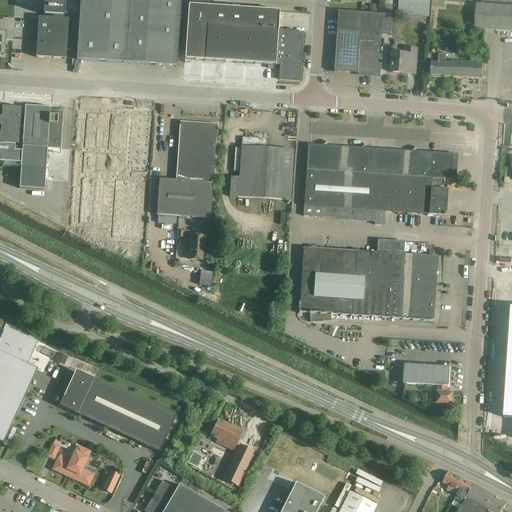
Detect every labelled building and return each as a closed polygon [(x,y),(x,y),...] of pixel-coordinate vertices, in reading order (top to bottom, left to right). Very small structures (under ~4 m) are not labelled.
[(177,57),(180,0),(80,0),(76,60),(176,66),(177,57)] [(399,0),(398,15),(429,17),(430,0),(399,0)] [(65,4),(43,3),(42,17),(65,18),(65,4)] [(511,6),(476,4),(475,29),(511,32),(511,6)] [(275,66),(275,65),(278,31),(279,12),(209,8),(209,7),(188,5),(184,60),(275,66)] [(378,75),(379,65),(381,35),(391,35),(392,16),(339,12),(338,32),(335,72),(378,75)] [(52,59),(66,60),(68,19),(38,17),(36,58),(52,59)] [(0,55),(4,56),(5,39),(12,39),(14,20),(0,19),(0,55)] [(303,33),(293,32),(278,31),(275,65),(280,65),(279,80),(299,82),(303,33)] [(416,69),(417,59),(417,49),(406,48),(405,54),(393,53),(392,73),(408,74),(408,68),(416,69)] [(431,76),(451,78),(452,65),(446,64),(446,55),(439,55),(438,64),(432,63),(431,76)] [(452,65),(451,78),(451,77),(481,79),(482,64),(452,62),(452,65)] [(44,189),(45,182),(47,153),(60,154),(63,111),(50,110),(50,108),(25,106),(25,109),(3,107),(3,117),(0,116),(0,123),(2,124),(2,134),(0,133),(0,164),(20,165),(20,168),(21,169),(20,180),(19,187),(44,189)] [(132,106),(128,186),(135,186),(133,228),(154,229),(161,107),(132,106)] [(181,124),(180,134),(177,181),(159,180),(156,215),(210,219),(216,126),(181,124)] [(306,217),(311,217),(375,222),(375,225),(384,226),(385,213),(440,216),(446,216),(447,190),(447,180),(456,181),(456,180),(450,179),(451,155),(457,156),(457,155),(308,145),(303,217),(306,217)] [(290,202),(293,161),(293,151),(241,148),(239,178),(231,178),(230,198),(290,202)] [(189,236),(187,260),(203,261),(205,237),(189,236)] [(404,242),(377,240),(377,253),(304,248),(300,302),(299,312),(433,321),(437,257),(404,255),(404,242)] [(0,443),(3,445),(37,370),(31,368),(25,365),(32,349),(34,345),(31,343),(32,343),(10,333),(9,333),(6,332),(5,336),(0,333),(0,443)] [(58,353),(55,361),(64,365),(68,357),(58,353)] [(405,365),(404,384),(437,386),(438,386),(437,392),(431,392),(430,404),(437,404),(437,405),(453,406),(453,393),(447,393),(448,387),(449,387),(450,368),(405,365)] [(59,406),(142,445),(159,453),(176,417),(94,379),(93,381),(77,374),(66,398),(64,397),(59,406)] [(234,451),(239,441),(243,432),(218,420),(210,436),(217,440),(216,443),(234,451)] [(47,457),(54,460),(59,447),(53,444),(47,457)] [(256,452),(240,444),(222,480),(238,488),(256,452)] [(58,459),(53,470),(66,476),(67,474),(72,476),(71,479),(88,487),(94,476),(96,470),(85,465),(88,458),(90,452),(78,447),(75,452),(69,464),(58,459)] [(203,457),(193,452),(187,464),(198,469),(203,457)] [(272,468),(267,479),(288,490),(294,479),(272,468)] [(446,491),(456,496),(464,481),(449,472),(449,473),(446,472),(441,482),(449,486),(446,491)] [(109,476),(102,490),(112,495),(119,480),(109,476)] [(183,479),(180,484),(186,487),(189,482),(183,479)] [(225,511),(179,485),(176,490),(162,481),(144,511),(225,511)] [(462,505),(474,486),(464,481),(456,496),(454,501),(452,505),(460,510),(462,505)] [(316,511),(324,498),(295,483),(280,511),(316,511)] [(502,511),(507,504),(474,486),(462,505),(460,510),(458,511),(486,511),(487,511),(502,511)] [(349,493),(339,511),(373,511),(376,506),(349,493)]
